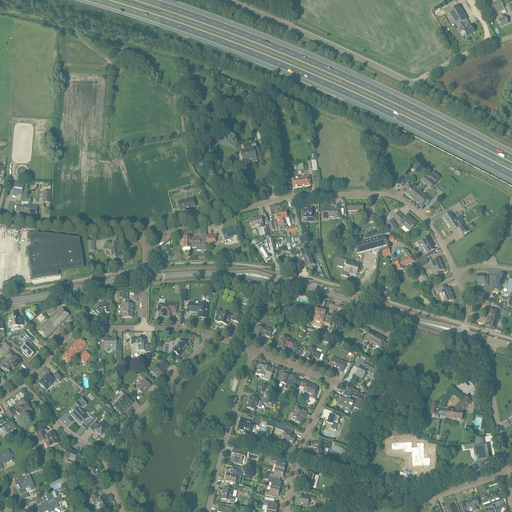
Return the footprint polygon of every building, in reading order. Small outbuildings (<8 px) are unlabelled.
[(504,8),(500,1),(489,7),(493,14),(504,8)] [(459,6),(448,12),(456,26),(460,24),(462,28),(464,31),(465,34),(464,35),(465,37),(466,39),(470,37),(469,36),(474,32),(471,27),(467,20),(459,6)] [(505,18),(503,14),(500,16),(502,20),(498,21),(501,27),(508,24),(505,18)] [(259,154),(258,150),(256,142),(243,145),(245,151),(241,152),(243,162),(244,162),(243,161),(252,159),(253,163),(258,162),(256,155),(259,154)] [(426,185),(431,178),(426,174),(421,181),(426,185)] [(292,180),(292,184),(293,189),(310,186),(309,177),(292,180)] [(436,182),(431,178),(426,185),(430,189),(436,182)] [(420,192),(422,190),(420,188),(419,188),(417,190),(414,188),(416,186),(410,181),(406,187),(407,186),(409,188),(405,193),(413,200),(420,192)] [(15,182),(13,194),(22,195),(24,183),(15,182)] [(420,192),(413,200),(421,207),(425,202),(428,204),(427,205),(432,199),(427,195),(425,197),(420,192)] [(28,205),(27,214),(37,215),(37,205),(30,205),(30,203),(32,202),(32,198),(28,198),(28,205)] [(178,202),(179,206),(181,211),(196,207),(193,198),(178,202)] [(461,208),(465,206),(462,201),(459,202),(450,207),(452,211),(461,207),(461,208)] [(16,214),(27,214),(28,205),(25,205),(25,206),(21,205),(21,202),(16,202),(16,214)] [(347,205),(348,210),(348,211),(357,211),(357,213),(363,213),(363,205),(347,205)] [(323,209),(323,214),(323,217),(328,217),(328,219),(340,218),(339,206),(334,206),(334,209),(323,209)] [(307,218),(307,222),(318,222),(318,214),(314,214),(314,215),(312,215),(312,209),(307,209),(307,208),(302,208),(302,219),(307,218)] [(284,226),(280,212),(275,213),(277,221),(279,220),(280,226),(279,226),(281,234),(286,233),(285,229),(284,226)] [(405,218),(402,215),(399,213),(394,218),(404,226),(405,225),(411,230),(417,224),(408,216),(405,218)] [(454,220),(450,213),(443,217),(448,224),(454,220)] [(454,220),(448,224),(453,231),(458,228),(462,235),(467,232),(468,231),(461,220),(463,219),(461,217),(460,216),(458,218),(454,220)] [(267,227),(264,228),(261,218),(254,219),(254,218),(248,220),(249,224),(251,224),(252,228),(258,226),(259,229),(263,228),(266,238),(269,237),(267,227)] [(386,223),(391,232),(398,228),(393,219),(386,223)] [(235,227),(222,230),(225,241),(232,239),(232,238),(237,236),(235,227)] [(30,248),(26,248),(27,255),(31,276),(31,280),(36,279),(58,276),(58,271),(84,267),(79,238),(42,234),(37,234),(35,233),(28,234),(27,235),(28,239),(29,239),(30,248)] [(184,247),(183,249),(183,251),(184,252),(189,252),(190,250),(190,248),(197,248),(197,251),(201,251),(201,250),(207,250),(207,243),(207,242),(207,236),(204,236),(204,235),(200,235),(200,238),(184,238),(184,247)] [(385,236),(355,244),(358,254),(387,245),(385,236)] [(274,253),(270,238),(266,240),(267,244),(263,246),(262,243),(257,246),(266,260),(270,257),(270,258),(270,257),(268,254),(274,253)] [(429,238),(420,243),(422,246),(424,250),(427,255),(431,252),(433,251),(435,250),(435,249),(434,250),(432,246),(433,245),(429,238)] [(114,256),(114,258),(115,263),(124,262),(122,254),(120,255),(119,247),(117,247),(116,243),(110,244),(112,256),(114,256)] [(302,258),(307,256),(306,254),(310,252),(308,248),(306,244),(302,246),(300,247),(300,246),(297,248),(299,252),(299,251),(302,258)] [(381,250),(383,256),(390,254),(388,248),(381,250)] [(307,256),(302,258),(304,262),(311,259),(311,258),(312,257),(311,256),(311,255),(313,255),(312,253),(310,253),(310,252),(306,254),(307,256)] [(311,259),(304,262),(307,268),(315,265),(313,260),(315,259),(313,256),(312,257),(311,258),(311,259)] [(400,261),(395,264),(396,267),(398,272),(404,269),(403,267),(414,262),(412,256),(407,259),(405,260),(404,258),(399,260),(400,261)] [(439,259),(435,261),(432,262),(431,262),(435,270),(433,271),(437,279),(443,276),(441,272),(444,270),(439,259)] [(360,271),(361,265),(346,261),(342,276),(347,277),(348,274),(356,276),(358,271),(359,271),(360,271)] [(501,274),(494,289),(499,291),(506,276),(501,274)] [(487,285),(488,276),(477,275),(477,282),(478,282),(477,285),(487,285)] [(378,296),(387,299),(387,298),(389,298),(392,288),(389,287),(388,291),(386,290),(384,290),(383,291),(380,290),(379,292),(378,296)] [(445,287),(441,289),(439,289),(440,293),(441,293),(446,304),(454,300),(449,289),(447,290),(445,287)] [(122,293),(119,293),(119,298),(122,298),(122,300),(122,305),(122,308),(124,308),(124,313),(124,318),(132,318),(132,310),(133,310),(133,305),(128,305),(128,300),(128,293),(122,293)] [(274,295),(271,294),(268,301),(278,306),(276,312),(284,315),(289,306),(281,303),(283,299),(277,296),(274,295)] [(105,300),(105,304),(98,304),(92,311),(98,317),(104,317),(103,314),(111,314),(110,300),(105,300)] [(157,312),(158,312),(158,314),(162,315),(162,317),(170,317),(170,311),(176,311),(176,304),(165,303),(165,305),(158,305),(157,312)] [(206,319),(208,305),(200,304),(200,305),(194,304),(194,303),(189,303),(188,311),(193,312),(193,310),(200,311),(199,318),(206,319)] [(36,331),(46,341),(69,316),(61,308),(36,331)] [(491,308),(491,310),(490,309),(485,327),(495,329),(500,312),(497,312),(498,310),(491,308)] [(311,314),(310,318),(315,319),(314,326),(321,328),(322,325),(329,326),(330,323),(331,318),(324,317),(325,312),(322,311),(322,312),(320,311),(312,309),(311,314)] [(214,321),(218,322),(228,326),(230,320),(239,323),(241,316),(236,314),(235,317),(221,312),(220,316),(217,315),(214,321)] [(12,330),(19,329),(18,327),(23,326),(21,318),(18,319),(16,320),(16,315),(8,317),(9,322),(10,322),(12,330)] [(256,326),(254,332),(252,337),(260,340),(263,334),(265,335),(264,336),(270,338),(273,331),(265,328),(264,330),(256,326)] [(29,337),(24,332),(18,338),(21,340),(22,339),(25,342),(24,343),(26,346),(21,351),(29,359),(31,357),(33,355),(35,352),(36,351),(35,351),(35,349),(36,349),(31,344),(34,341),(29,337)] [(388,344),(384,342),(385,339),(378,335),(376,337),(369,332),(365,339),(385,350),(388,344)] [(413,333),(410,339),(427,346),(429,340),(413,333)] [(393,346),(398,338),(391,334),(387,340),(390,342),(389,343),(393,346)] [(280,341),(279,343),(277,347),(286,351),(287,347),(294,350),(297,342),(291,340),(283,336),(281,341),(280,341)] [(115,338),(103,338),(103,349),(116,349),(116,361),(122,361),(121,346),(116,346),(115,338)] [(131,342),(131,345),(133,345),(133,347),(137,347),(137,350),(137,352),(141,352),(145,352),(145,353),(152,353),(152,349),(152,344),(152,346),(145,346),(145,338),(137,338),(137,339),(133,339),(133,341),(131,342)] [(62,359),(65,362),(68,364),(73,359),(78,363),(81,361),(85,364),(91,357),(85,352),(78,359),(75,357),(86,344),(79,339),(62,359)] [(186,350),(188,347),(187,346),(190,343),(187,340),(182,340),(181,341),(180,340),(178,343),(179,344),(175,349),(172,348),(172,354),(176,354),(179,357),(182,353),(181,353),(185,349),(186,350)] [(4,341),(1,344),(8,351),(12,348),(4,341)] [(422,352),(407,345),(403,353),(399,362),(405,364),(406,362),(410,363),(405,372),(413,376),(417,367),(415,366),(418,360),(419,360),(423,352),(422,352)] [(309,348),(307,354),(305,358),(312,361),(314,355),(316,356),(315,358),(319,359),(321,353),(316,351),(309,348)] [(18,366),(21,363),(10,353),(7,356),(10,360),(3,367),(2,366),(1,367),(5,372),(6,371),(9,373),(17,365),(18,366)] [(330,362),(330,363),(328,368),(336,371),(337,370),(339,371),(339,372),(343,374),(347,363),(333,357),(331,363),(330,362)] [(359,357),(355,364),(360,367),(358,371),(355,376),(363,380),(365,375),(367,371),(373,375),(374,375),(373,378),(375,379),(380,371),(375,369),(374,370),(364,364),(365,361),(359,357)] [(159,379),(166,372),(164,371),(169,367),(163,361),(159,365),(152,371),(159,379)] [(263,379),(265,380),(270,382),(275,369),(268,366),(267,368),(260,365),(256,375),(264,378),(263,379)] [(55,382),(57,380),(60,383),(64,378),(58,372),(53,376),(54,377),(53,379),(47,374),(38,383),(46,391),(47,392),(53,386),(52,385),(55,382)] [(135,388),(139,391),(142,395),(143,395),(142,394),(147,388),(148,390),(151,387),(148,383),(151,380),(142,372),(139,374),(144,379),(135,388)] [(285,390),(289,391),(295,377),(291,375),(290,377),(288,377),(288,376),(282,373),(280,378),(277,377),(276,381),(278,382),(284,384),(281,389),(285,391),(285,390)] [(302,382),(300,386),(306,389),(304,392),(311,395),(310,398),(314,399),(318,391),(316,390),(317,388),(302,382)] [(339,407),(343,408),(343,409),(351,412),(353,408),(359,410),(363,400),(355,397),(356,394),(346,390),(343,396),(341,395),(341,396),(340,398),(341,398),(338,406),(339,406),(339,407)] [(113,406),(118,411),(121,414),(130,406),(129,405),(132,402),(133,403),(125,395),(113,406)] [(263,397),(261,402),(258,401),(258,400),(251,397),(250,398),(249,398),(247,403),(248,404),(247,408),(250,409),(251,410),(252,410),(255,411),(257,407),(261,408),(263,403),(267,404),(268,399),(263,398),(263,397)] [(465,397),(462,401),(454,411),(448,410),(447,419),(461,421),(463,412),(462,412),(470,401),(465,397)] [(10,409),(6,412),(11,419),(18,414),(21,418),(28,414),(29,415),(32,412),(26,405),(28,403),(25,398),(20,402),(22,405),(21,406),(22,407),(13,413),(10,409)] [(86,405),(81,399),(76,404),(79,407),(71,415),(80,425),(81,424),(83,423),(82,423),(87,419),(80,411),(86,405)] [(297,419),(296,421),(300,424),(304,416),(305,417),(307,412),(302,410),(302,408),(298,406),(293,417),(297,419)] [(0,420),(0,429),(3,428),(7,434),(16,429),(12,423),(7,426),(4,422),(7,420),(3,413),(3,414),(0,415),(2,419),(0,420)] [(338,423),(339,419),(342,420),(343,417),(337,415),(337,417),(335,416),(334,418),(330,417),(329,420),(328,420),(327,423),(326,423),(324,427),(331,430),(332,429),(336,431),(339,424),(338,423)] [(239,430),(244,431),(244,433),(248,435),(248,432),(252,433),(252,432),(253,433),(255,426),(258,427),(260,419),(253,417),(252,423),(242,420),(239,430)] [(101,423),(99,426),(95,422),(89,429),(93,432),(94,431),(101,437),(103,434),(104,435),(106,432),(105,431),(108,428),(101,423)] [(284,433),(283,436),(286,437),(284,441),(283,443),(284,445),(285,446),(286,446),(288,446),(289,445),(289,444),(293,445),(295,440),(293,439),(294,437),(292,435),(293,432),(291,432),(293,429),(285,426),(283,431),(284,433)] [(44,433),(39,435),(37,436),(40,442),(44,440),(48,448),(59,443),(54,433),(45,437),(44,433)] [(313,453),(317,455),(323,456),(325,449),(329,451),(331,444),(324,441),(322,446),(321,445),(316,443),(313,453)] [(393,442),(393,448),(405,449),(404,452),(412,453),(411,466),(429,467),(429,460),(423,460),(424,445),(417,444),(417,449),(412,448),(412,443),(403,442),(403,443),(400,443),(400,442),(397,442),(397,443),(393,442)] [(475,444),(471,445),(472,450),(474,450),(475,456),(478,460),(476,461),(477,462),(474,464),(478,468),(478,469),(484,464),(489,460),(488,451),(487,452),(485,452),(484,448),(483,448),(483,446),(475,444)] [(70,447),(65,449),(64,450),(65,453),(63,454),(66,461),(67,461),(75,464),(75,465),(81,462),(80,459),(83,458),(85,454),(81,453),(76,455),(73,454),(70,447)] [(231,462),(236,464),(241,465),(243,460),(245,460),(247,452),(234,448),(232,454),(233,455),(231,462)] [(0,470),(3,470),(0,464),(3,463),(4,465),(13,460),(12,458),(14,458),(11,453),(10,454),(8,450),(0,453),(0,470)] [(276,466),(275,469),(284,472),(286,465),(283,465),(283,461),(272,459),(270,464),(276,466)] [(29,475),(41,470),(39,466),(27,471),(23,472),(25,476),(29,475)] [(93,467),(88,470),(84,471),(86,474),(84,475),(87,480),(91,478),(93,481),(89,483),(92,490),(99,487),(97,482),(99,481),(97,476),(98,475),(96,470),(94,471),(93,467)] [(236,468),(236,471),(231,469),(230,473),(230,474),(227,474),(225,481),(235,484),(237,476),(236,476),(241,477),(242,472),(246,473),(247,470),(236,468)] [(269,477),(279,480),(280,477),(283,477),(284,472),(275,469),(274,474),(270,473),(270,474),(268,474),(267,476),(269,477)] [(303,483),(308,484),(313,486),(316,476),(319,477),(320,473),(313,471),(312,474),(306,473),(307,473),(305,479),(304,479),(303,483)] [(35,489),(29,476),(21,479),(20,477),(14,479),(15,482),(16,486),(18,485),(20,490),(18,491),(22,500),(29,497),(27,492),(35,489)] [(272,483),(271,487),(280,490),(281,483),(278,483),(279,480),(269,477),(268,483),(272,483)] [(233,497),(234,490),(235,491),(236,487),(232,486),(232,489),(223,488),(222,493),(223,493),(221,500),(230,502),(229,503),(234,504),(235,497),(233,497)] [(280,490),(271,487),(270,492),(266,491),(265,495),(275,498),(275,495),(279,495),(280,490)] [(56,492),(45,496),(40,498),(42,503),(40,504),(41,508),(37,510),(37,511),(46,511),(48,511),(47,511),(49,511),(52,511),(52,510),(58,507),(56,503),(62,501),(61,500),(60,500),(59,497),(58,497),(56,492)] [(485,502),(482,503),(485,511),(487,511),(486,509),(492,507),(490,502),(491,502),(500,499),(497,492),(487,495),(484,496),(483,497),(485,502)] [(94,504),(97,503),(100,510),(110,506),(105,496),(99,499),(96,493),(90,496),(94,504)] [(299,505),(304,506),(308,507),(309,500),(314,501),(315,498),(306,496),(305,499),(300,498),(299,505)] [(263,506),(262,510),(276,511),(277,506),(274,506),(275,503),(274,502),(274,499),(265,498),(265,501),(264,506),(263,506)] [(461,511),(466,511),(468,510),(473,509),(474,511),(478,510),(477,507),(479,506),(476,498),(465,502),(467,507),(461,509),(461,511)]
